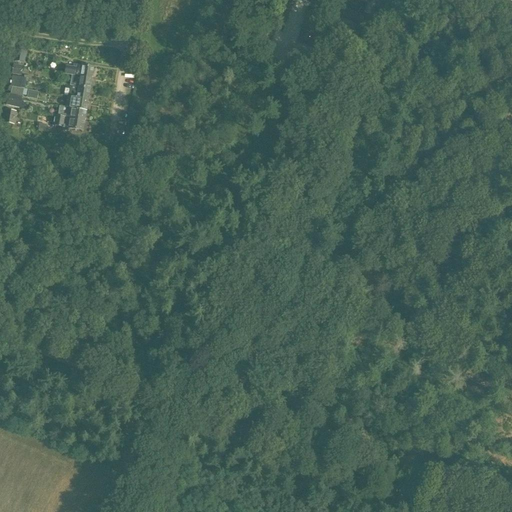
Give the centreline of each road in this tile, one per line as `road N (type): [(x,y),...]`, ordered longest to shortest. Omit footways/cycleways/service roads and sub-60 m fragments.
road 1 (unclassified): [(121,511),(176,399),(276,265),(382,0)]
road 2 (track): [(36,344),(436,495),(511,510)]
road 3 (track): [(108,152),(95,210),(36,344)]
road 4 (unknown): [(125,46),(19,34),(1,96)]
